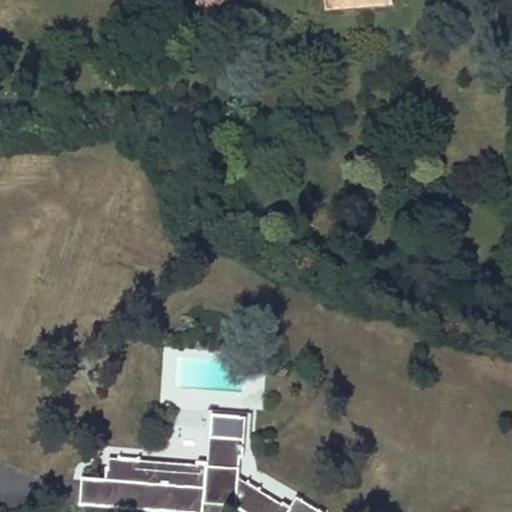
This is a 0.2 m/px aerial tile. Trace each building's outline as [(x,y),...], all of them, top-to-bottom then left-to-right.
[(221,8),(210,0),(206,0),(198,11),(211,21),(221,8)] [(210,0),(221,8),(226,12),(234,0),(210,0)] [(335,4),(334,0),(326,0),(326,14),(360,14),(360,4),(335,4)] [(334,0),(335,4),(360,4),(360,14),(394,14),(394,0),(334,0)] [(86,511),(208,511),(209,510),(231,511),(290,511),(287,510),(285,511),(281,511),(244,489),(246,467),(249,467),(251,444),(242,443),(241,451),(216,449),(214,475),(200,473),(199,477),(118,469),(118,477),(113,477),(112,490),(88,488),(86,511)]
